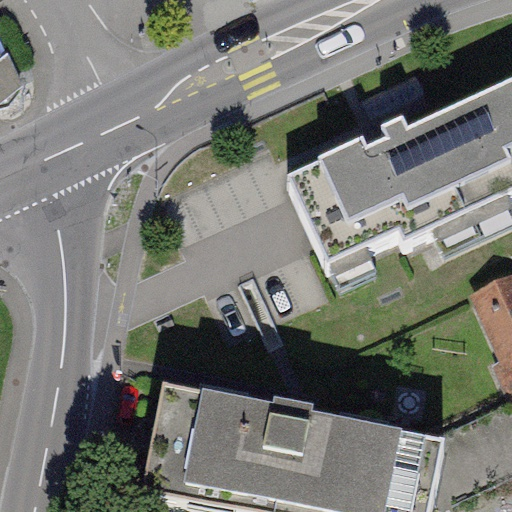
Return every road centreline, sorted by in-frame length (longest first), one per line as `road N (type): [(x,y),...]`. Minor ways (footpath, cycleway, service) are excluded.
road 1 (residential): [(38,167),(61,233),(69,333),(35,511)]
road 2 (primary): [(378,0),(123,124)]
road 3 (residential): [(123,124),(55,0)]
